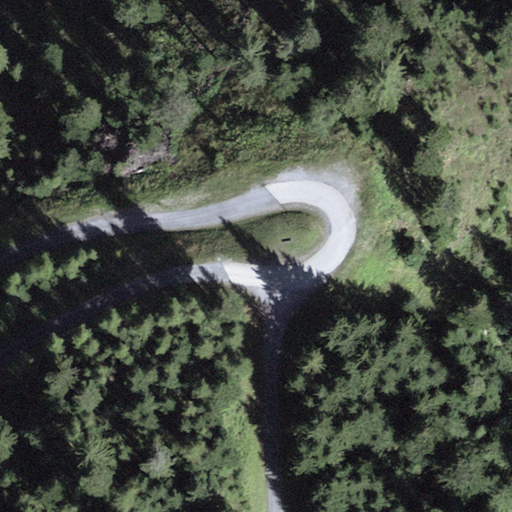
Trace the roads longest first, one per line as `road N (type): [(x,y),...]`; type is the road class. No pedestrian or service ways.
road 1 (track): [(0,259),(107,227),(319,195),(341,213),(337,252),(286,281)]
road 2 (track): [(286,281),(217,272),(160,276),(119,290),(0,360)]
road 3 (track): [(286,281),(272,359),(276,511)]
